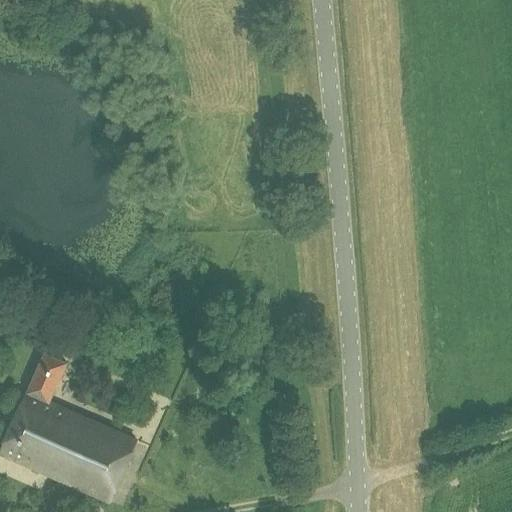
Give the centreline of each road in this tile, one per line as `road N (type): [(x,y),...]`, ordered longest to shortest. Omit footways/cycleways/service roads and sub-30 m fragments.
road 1 (tertiary): [(357,511),(320,0)]
road 2 (track): [(511,433),(356,485)]
road 3 (track): [(217,511),(356,485)]
